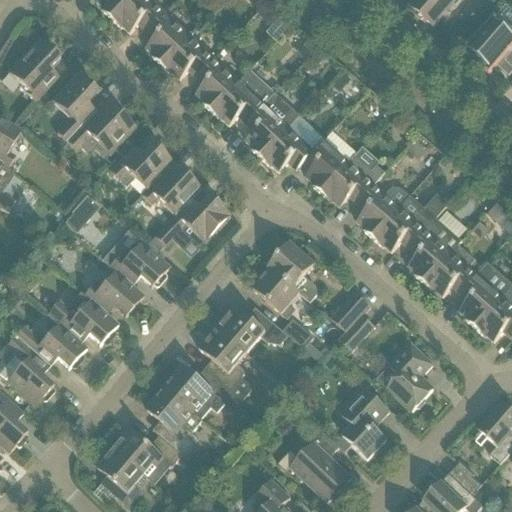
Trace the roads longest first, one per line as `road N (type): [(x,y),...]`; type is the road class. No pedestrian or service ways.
road 1 (residential): [(273,213),(49,475)]
road 2 (residential): [(38,0),(273,213)]
road 3 (residential): [(488,383),(273,213)]
road 4 (residential): [(382,2),(388,19),(511,126)]
road 5 (residential): [(374,511),(488,383)]
